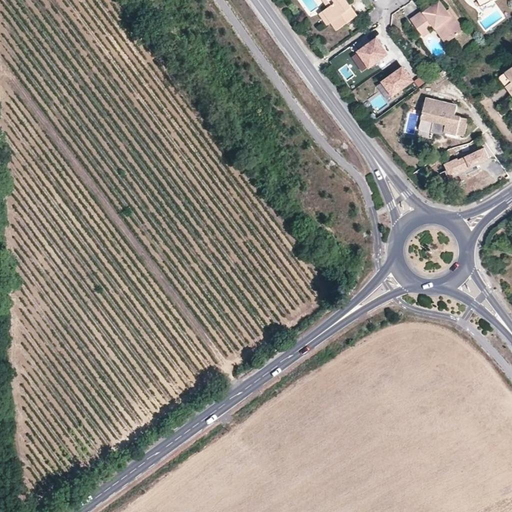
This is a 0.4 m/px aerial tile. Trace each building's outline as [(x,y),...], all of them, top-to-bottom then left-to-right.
[(322,0),(324,2),(326,0),(334,0),(337,4),(329,9),(324,12),(333,24),(338,31),(358,17),(349,5),(346,0),(322,0)] [(334,0),(326,0),(324,2),(329,9),(337,4),(334,0)] [(420,31),(427,26),(431,23),(436,28),(441,25),(452,40),(465,30),(454,15),(452,17),(447,9),(440,0),(424,11),(423,10),(411,19),(420,31)] [(333,24),(324,12),(320,15),(328,27),(333,24)] [(441,25),(436,28),(447,44),(452,40),(441,25)] [(430,31),(427,26),(420,31),(423,36),(430,31)] [(379,41),(360,54),(372,70),(391,57),(379,41)] [(437,86),(452,75),(447,67),(431,78),(437,86)] [(405,70),(385,85),(396,99),(416,84),(405,70)] [(422,78),(417,83),(421,88),(426,84),(422,78)] [(422,119),(437,122),(446,124),(445,130),(444,132),(457,135),(461,117),(455,115),(458,105),(427,98),(422,119)] [(374,114),(369,118),(373,124),(378,120),(374,114)] [(467,118),(461,117),(457,135),(463,136),(467,118)] [(494,162),(488,148),(445,167),(451,181),(494,162)]
